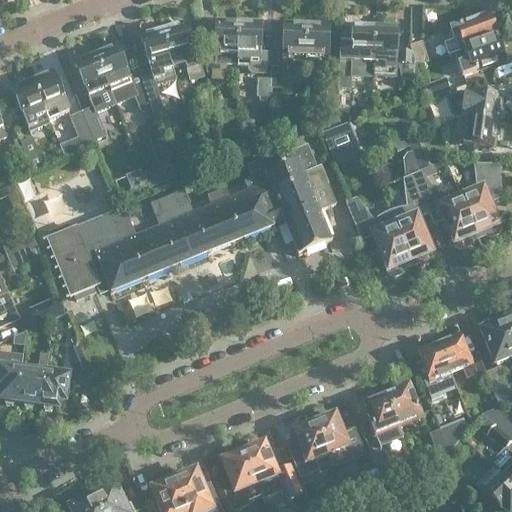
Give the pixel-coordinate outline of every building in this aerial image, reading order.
[(447,59),(453,57),(499,40),(495,28),(492,27),(489,20),(482,24),(481,21),(461,28),(461,27),(449,32),(453,43),(443,46),(447,59)] [(224,68),(224,67),(237,68),(238,26),(227,25),(226,22),(219,21),(217,25),(216,25),(214,67),(224,68)] [(250,26),(238,26),(237,68),(249,68),(248,70),(252,75),(264,75),(265,59),(261,55),(259,55),(260,26),(259,26),(258,23),(252,23),(250,26)] [(194,55),(191,56),(183,27),(182,27),(180,24),(173,26),(173,30),(161,33),(171,67),(184,64),(186,71),(187,71),(189,79),(192,82),(201,79),(202,75),(197,57),(194,55)] [(305,64),(306,28),(295,28),(293,24),(287,24),(285,27),(284,27),(283,69),(292,70),(292,63),(305,64)] [(317,28),(306,28),(305,64),(317,64),(317,71),(327,71),(329,29),(328,29),(326,25),(319,25),(317,28)] [(340,58),(338,91),(351,91),(352,79),(360,80),(361,65),(373,66),(375,30),(363,29),(361,26),(355,26),(353,29),(353,37),(346,36),(345,58),(340,58)] [(373,66),(373,78),(385,78),(385,80),(395,80),(397,31),(395,28),(388,27),(386,30),(375,30),(373,66)] [(148,33),(142,35),(141,39),(140,39),(149,72),(138,76),(150,111),(152,117),(160,114),(155,88),(175,82),(171,67),(161,33),(150,36),(148,33)] [(499,40),(453,57),(461,79),(478,73),(477,72),(507,62),(499,40)] [(409,48),(411,55),(415,68),(428,64),(421,44),(409,48)] [(95,58),(110,95),(115,107),(134,99),(141,115),(150,111),(138,76),(128,80),(116,49),(115,50),(112,47),(106,50),(106,53),(95,58)] [(398,55),(397,65),(401,82),(419,83),(415,68),(411,55),(398,55)] [(100,104),(99,100),(110,95),(95,58),(84,62),(81,60),(75,62),(75,66),(74,66),(91,107),(100,104)] [(270,69),(270,79),(269,91),(282,91),(282,69),(270,69)] [(45,117),(56,112),(59,119),(68,115),(52,75),(52,76),(49,73),(43,76),(42,79),(31,84),(45,117)] [(270,79),(257,79),(256,100),(259,100),(259,105),(266,105),(266,100),(269,100),(269,91),(270,79)] [(449,93),(444,81),(423,90),(427,100),(427,102),(449,93)] [(11,92),(28,132),(36,128),(48,123),(45,117),(31,84),(21,88),(18,86),(12,88),(12,92),(11,92)] [(337,87),(326,86),(325,108),(336,109),(337,87)] [(211,108),(208,93),(207,93),(206,88),(201,89),(201,88),(198,88),(198,90),(196,90),(199,110),(211,108)] [(459,96),(438,103),(445,123),(458,119),(466,121),(497,125),(497,122),(500,120),(501,113),(499,110),(501,99),(492,97),(481,96),(470,94),(470,97),(459,96)] [(82,115),(95,147),(106,142),(93,111),(82,115)] [(280,139),(281,114),(268,113),(267,138),(268,138),(268,141),(274,142),(274,140),(278,140),(278,139),(280,139)] [(83,152),(95,147),(82,115),(81,114),(69,119),(83,152)] [(466,121),(463,147),(493,152),(495,141),(498,138),(499,132),(496,129),(497,125),(466,121)] [(358,155),(347,126),(321,137),(333,164),(358,155)] [(32,140),(20,145),(32,175),(44,169),(32,140)] [(18,142),(7,146),(13,163),(24,159),(18,142)] [(406,144),(407,171),(430,171),(429,143),(406,144)] [(220,164),(214,147),(193,154),(199,171),(220,164)] [(70,231),(68,227),(49,235),(51,239),(46,241),(46,242),(69,299),(69,300),(74,298),(76,303),(95,295),(94,290),(107,285),(110,293),(109,294),(110,297),(113,296),(113,295),(142,283),(143,284),(146,283),(145,281),(175,269),(175,271),(178,269),(178,268),(207,256),(207,257),(211,256),(210,255),(239,243),(240,244),(243,243),(242,242),(272,230),(272,231),(275,230),(274,228),(284,224),(298,258),(332,244),(319,214),(335,207),(320,170),(316,172),(307,149),(286,157),(290,166),(273,173),(268,160),(248,168),(253,180),(244,183),(249,194),(230,202),(226,191),(207,198),(212,210),(194,217),(184,193),(150,207),(160,231),(136,240),(126,214),(113,219),(112,214),(70,231)] [(238,151),(220,153),(221,161),(239,159),(238,151)] [(193,158),(171,167),(177,181),(199,173),(193,158)] [(475,194),(461,200),(478,240),(484,238),(489,239),(498,236),(500,231),(489,204),(500,199),(497,166),(473,168),(475,194)] [(169,168),(143,179),(148,191),(174,181),(169,168)] [(471,243),(478,240),(461,200),(444,207),(419,175),(413,177),(428,215),(439,210),(455,250),(460,252),(469,248),(471,243)] [(393,215),(390,216),(411,268),(418,265),(423,267),(431,264),(433,259),(417,219),(428,215),(413,177),(402,182),(404,214),(400,214),(397,214),(393,215)] [(0,188),(0,200),(6,198),(14,195),(9,184),(0,188)] [(404,271),(411,268),(390,216),(386,217),(383,219),(382,220),(380,221),(377,224),(376,225),(375,226),(355,201),(345,205),(361,242),(372,237),(389,277),(394,279),(402,275),(404,271)] [(35,246),(31,236),(3,248),(7,258),(35,246)] [(35,246),(7,258),(13,272),(41,260),(35,246)] [(7,296),(0,299),(0,326),(1,329),(18,321),(7,296)] [(65,317),(60,305),(31,317),(36,330),(65,317)] [(511,320),(503,324),(511,348),(511,316),(511,317),(511,318),(511,320)] [(511,359),(511,348),(503,324),(492,328),(491,326),(486,324),(481,326),(479,331),(494,367),(511,359)] [(14,340),(13,347),(24,348),(26,335),(14,340)] [(487,380),(485,375),(477,357),(467,360),(459,339),(458,339),(456,337),(450,339),(449,342),(438,347),(450,376),(462,372),(466,381),(475,377),(477,384),(487,380)] [(87,371),(78,349),(75,341),(70,343),(73,351),(68,353),(77,376),(87,371)] [(450,376),(438,347),(428,351),(426,349),(420,351),(419,354),(418,355),(429,381),(422,384),(429,401),(445,394),(440,381),(450,376)] [(21,372),(16,406),(23,407),(25,411),(30,411),(32,408),(40,409),(45,375),(47,356),(40,355),(37,374),(21,372)] [(16,406),(21,372),(0,368),(0,403),(4,404),(5,408),(11,409),(14,406),(16,406)] [(485,375),(487,380),(499,409),(511,405),(497,370),(485,375)] [(45,375),(40,409),(43,410),(44,413),(50,414),(52,411),(58,412),(59,404),(65,405),(66,396),(72,397),(73,388),(68,387),(69,378),(45,375)] [(387,396),(385,396),(398,428),(421,419),(408,387),(397,391),(396,389),(386,393),(387,396)] [(372,402),(361,406),(379,449),(402,440),(398,428),(385,396),(383,397),(381,395),(371,399),(372,402)] [(494,427),(511,442),(511,424),(496,411),(487,421),(494,427)] [(315,424),(314,425),(327,457),(333,472),(335,471),(334,470),(364,458),(364,459),(366,458),(354,431),(343,435),(335,416),(326,420),(322,419),(317,421),(315,424)] [(297,445),(286,450),(298,480),(310,476),(319,472),(315,463),(327,457),(314,425),(312,426),(309,424),(303,427),(302,430),(292,434),(297,445)] [(439,433),(448,455),(470,431),(468,427),(463,429),(461,424),(439,433)] [(504,454),(511,444),(511,442),(494,427),(486,437),(504,454)] [(437,460),(448,455),(439,433),(428,437),(437,460)] [(244,453),(243,454),(256,487),(260,498),(262,503),(282,494),(286,504),(302,497),(290,469),(276,474),(264,445),(254,449),(251,448),(246,450),(244,453)] [(383,453),(371,458),(383,488),(395,484),(383,453)] [(231,459),(221,463),(232,491),(224,494),(231,511),(238,511),(250,507),(248,503),(260,498),(256,487),(243,454),(241,455),(238,454),(232,456),(231,459)] [(492,471),(511,491),(511,456),(507,454),(491,469),(492,470),(492,471)] [(511,511),(511,491),(492,471),(475,488),(498,511),(511,511)] [(183,479),(173,483),(185,511),(218,511),(209,488),(203,491),(196,474),(194,474),(190,473),(185,475),(183,479)] [(453,475),(445,483),(461,499),(469,490),(453,475)] [(156,503),(144,507),(145,510),(146,511),(185,511),(173,483),(164,487),(160,486),(155,488),(153,491),(151,492),(154,499),(156,503)] [(445,483),(437,492),(452,507),(461,499),(445,483)] [(94,498),(92,499),(98,511),(132,511),(129,506),(124,509),(118,497),(118,495),(116,490),(114,490),(113,489),(104,493),(101,493),(95,496),(94,498)] [(98,511),(92,499),(90,500),(87,499),(81,503),(80,505),(71,510),(71,511),(70,511),(98,511)]
